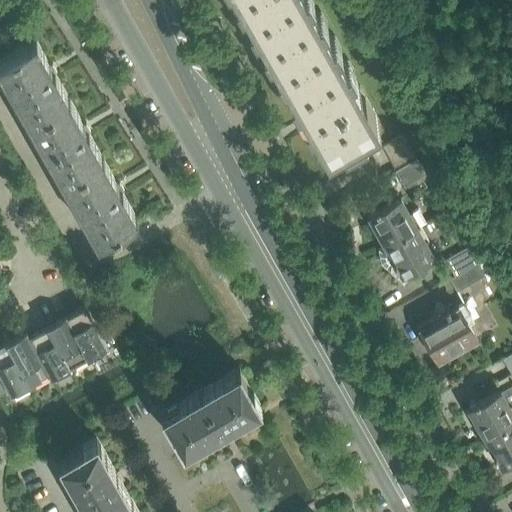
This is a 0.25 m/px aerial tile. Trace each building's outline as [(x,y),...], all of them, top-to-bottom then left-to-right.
[(240,0),(326,149),(378,120),(309,0),(240,0)] [(0,68),(29,120),(69,98),(52,67),(35,38),(0,57),(0,68)] [(63,179),(103,157),(86,127),(69,98),(29,120),(63,179)] [(403,133),(381,146),(394,167),(415,155),(403,133)] [(103,157),(63,179),(97,238),(137,217),(119,185),(103,157)] [(395,170),(404,185),(404,186),(426,174),(416,158),(395,170)] [(385,245),(417,227),(401,197),(395,200),(368,215),(368,216),(369,216),(385,245)] [(417,227),(385,245),(378,249),(381,262),(403,283),(414,271),(412,268),(433,256),(417,227)] [(455,274),(477,262),(469,247),(447,259),(455,274)] [(477,262),(455,274),(451,277),(457,288),(484,273),(477,262)] [(90,311),(80,295),(73,298),(78,307),(66,313),(65,314),(88,356),(91,363),(95,361),(91,354),(119,339),(112,328),(100,305),(90,311)] [(416,323),(433,354),(458,339),(462,345),(476,338),(464,316),(470,312),(463,301),(449,309),(447,305),(445,307),(447,310),(438,315),(435,313),(416,323)] [(46,324),(72,373),(76,371),(73,364),(88,356),(65,314),(66,313),(62,305),(54,309),(59,317),(46,324)] [(5,341),(32,390),(36,387),(32,381),(47,373),(27,335),(28,335),(23,325),(24,325),(21,321),(14,325),(19,334),(5,341)] [(72,373),(46,324),(34,331),(29,322),(24,325),(23,325),(28,335),(27,335),(47,373),(48,373),(50,377),(66,368),(70,374),(72,373)] [(32,390),(5,341),(0,343),(0,394),(8,390),(10,393),(26,384),(30,391),(32,390)] [(511,350),(501,357),(508,369),(510,372),(511,371),(511,350)] [(175,436),(182,448),(182,449),(261,404),(253,392),(252,393),(238,369),(240,368),(239,366),(160,411),(162,412),(164,411),(178,435),(175,436)] [(484,437),(511,421),(511,410),(509,406),(511,403),(511,382),(468,407),(484,437)] [(511,421),(484,437),(501,466),(511,460),(511,421)] [(59,457),(58,458),(88,511),(137,511),(138,511),(119,479),(95,436),(83,444),(84,446),(60,459),(59,457)]
